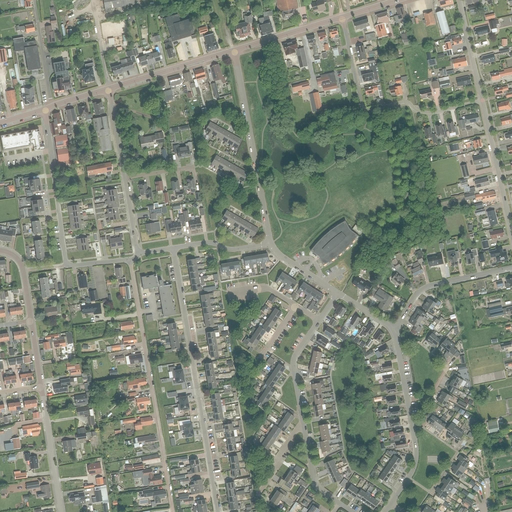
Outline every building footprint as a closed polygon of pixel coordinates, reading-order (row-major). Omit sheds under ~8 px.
[(103,0),(105,10),(135,5),(133,0),(103,0)] [(276,0),(278,12),(282,11),(283,19),(294,17),(293,9),(298,8),(296,0),(276,0)] [(322,0),(320,1),(317,1),(318,2),(312,4),(314,12),(319,11),(319,12),(326,10),(324,3),(327,3),(328,3),(332,2),(331,0),(322,0)] [(438,0),(441,8),(454,5),(452,0),(438,0)] [(400,20),(408,18),(406,13),(405,13),(403,7),(396,9),(398,16),(394,17),(396,24),(401,23),(400,20)] [(427,26),(435,24),(432,11),(424,14),(425,20),(423,20),(424,24),(426,23),(427,26)] [(442,35),(450,32),(443,11),(436,13),(442,35)] [(378,25),(375,26),(379,38),(388,36),(387,34),(384,23),(385,23),(388,22),(390,22),(387,12),(376,15),(378,25)] [(243,14),(244,16),(245,23),(236,25),(236,28),(237,32),(235,32),(236,37),(239,36),(240,39),(240,38),(241,39),(244,39),(244,37),(245,37),(251,36),(249,31),(251,30),(249,24),(253,23),(251,14),(247,15),(247,13),(243,14)] [(178,14),(165,18),(171,38),(172,42),(181,39),(180,37),(179,34),(177,35),(173,24),(180,22),(178,14)] [(269,17),(264,18),(263,18),(258,19),(260,24),(258,25),(261,36),(273,33),(270,21),(269,17)] [(180,22),(173,24),(177,35),(179,34),(180,37),(191,34),(194,33),(193,31),(194,30),(190,19),(180,22)] [(361,22),(364,32),(367,32),(366,27),(370,26),(368,19),(361,22)] [(498,20),(489,22),(491,30),(497,28),(496,24),(499,24),(498,20)] [(364,32),(361,22),(354,24),(356,30),(360,29),(360,30),(363,29),(364,32)] [(29,33),(35,32),(34,25),(19,27),(19,26),(16,27),(17,32),(26,30),(26,34),(29,33)] [(486,26),(475,28),(476,30),(474,30),(475,35),(477,34),(477,36),(488,33),(491,33),(489,25),(486,26)] [(48,43),(55,42),(54,32),(52,32),(51,26),(46,27),(48,43)] [(206,27),(198,29),(200,35),(202,34),(208,33),(206,27)] [(335,39),(339,38),(338,34),(337,29),(330,30),(331,38),(335,37),(335,39)] [(318,34),(320,41),(323,40),(324,42),(327,41),(327,40),(326,32),(318,34)] [(365,35),(366,41),(376,39),(375,33),(365,35)] [(213,34),(204,37),(207,45),(206,46),(207,52),(218,49),(217,42),(215,43),(213,34)] [(314,36),(307,37),(309,43),(312,42),(313,46),(316,45),(316,42),(314,36)] [(454,45),(462,43),(461,37),(460,37),(453,39),(454,45)] [(15,52),(25,51),(28,71),(31,71),(32,74),(39,73),(38,70),(41,69),(37,46),(36,46),(36,41),(25,43),(24,38),(13,40),(15,52)] [(169,43),(165,44),(167,50),(166,50),(169,59),(176,57),(174,51),(174,48),(173,48),(171,42),(172,42),(171,38),(168,39),(169,43)] [(297,41),(283,45),(286,56),(291,54),(295,53),(296,53),(296,56),(297,56),(300,68),(308,67),(308,66),(304,48),(299,49),(297,41)] [(365,52),(372,51),(371,46),(366,47),(367,49),(364,50),(363,46),(356,47),(358,54),(365,53),(365,52)] [(154,63),(161,61),(158,53),(159,52),(158,47),(156,48),(157,53),(153,54),(152,54),(154,63)] [(152,54),(153,54),(152,49),(149,50),(151,55),(147,56),(145,56),(148,65),(154,63),(152,54)] [(145,56),(147,56),(145,51),(143,52),(144,57),(139,58),(141,67),(148,65),(145,56)] [(365,53),(358,54),(359,61),(366,59),(365,53)] [(484,64),(496,61),(494,54),(482,57),(482,59),(481,59),(482,63),(483,63),(484,64)] [(134,68),(133,64),(136,63),(134,56),(131,57),(131,58),(126,59),(127,63),(119,66),(112,68),(114,75),(121,73),(121,72),(134,68)] [(453,60),(454,64),(455,68),(466,66),(465,58),(464,59),(464,57),(453,60)] [(64,63),(54,64),(56,80),(52,81),(54,92),(58,91),(58,92),(64,91),(64,90),(71,88),(69,78),(68,71),(66,72),(64,63)] [(93,63),(88,64),(85,65),(86,69),(85,69),(85,71),(83,71),(84,74),(83,74),(83,79),(84,79),(85,83),(86,83),(89,83),(90,82),(95,81),(92,68),(94,66),(93,63)] [(213,67),(211,68),(214,81),(222,79),(223,79),(223,78),(221,70),(220,70),(218,64),(213,66),(213,67)] [(374,79),(378,79),(375,66),(369,67),(370,70),(372,70),(372,74),(362,75),(364,82),(374,80),(374,79)] [(205,78),(203,68),(194,71),(196,80),(205,78)] [(203,69),(205,78),(201,79),(203,84),(210,82),(208,75),(206,68),(203,69)] [(500,77),(505,76),(506,76),(511,74),(511,68),(504,70),(504,72),(499,73),(499,72),(491,74),(492,81),(495,80),(500,79),(500,77)] [(190,84),(193,83),(190,73),(183,75),(184,78),(183,79),(184,82),(189,81),(190,84)] [(337,88),(334,73),(328,74),(323,75),(323,78),(320,78),(317,79),(319,87),(323,86),(324,91),(337,88)] [(175,86),(182,84),(180,75),(168,79),(171,91),(176,89),(175,86)] [(467,83),(471,83),(470,78),(469,78),(468,76),(456,79),(458,86),(467,84),(467,83)] [(439,79),(441,89),(451,86),(449,77),(439,79)] [(294,92),(310,88),(308,81),(299,83),(299,84),(292,86),(294,92)] [(216,83),(211,84),(215,99),(219,98),(216,83)] [(380,85),(377,86),(373,87),(365,88),(366,95),(374,93),(373,91),(378,90),(380,97),(382,97),(380,85)] [(403,94),(401,86),(395,87),(390,88),(391,93),(396,93),(396,96),(403,94)] [(511,89),(509,91),(508,86),(502,87),(494,89),(496,95),(498,94),(498,95),(504,94),(503,91),(506,91),(507,98),(511,96),(511,89)] [(33,97),(35,96),(33,87),(24,88),(25,95),(22,95),(23,101),(24,100),(25,105),(26,106),(29,105),(30,104),(29,104),(34,103),(33,97)] [(421,92),(422,99),(433,97),(431,89),(421,92)] [(16,103),(17,103),(14,90),(6,92),(8,104),(10,104),(10,110),(16,109),(16,103)] [(168,91),(163,92),(164,97),(165,102),(171,101),(168,91)] [(318,92),(309,94),(313,112),(320,111),(323,110),(318,92)] [(507,110),(511,109),(509,101),(501,103),(501,104),(498,105),(499,111),(507,109),(507,110)] [(98,102),(93,103),(95,115),(104,113),(103,110),(104,109),(104,107),(103,107),(102,102),(98,103),(98,102)] [(87,106),(79,107),(80,116),(83,116),(83,118),(86,118),(86,120),(86,121),(92,120),(92,119),(91,114),(88,115),(87,106)] [(68,122),(77,120),(76,115),(75,115),(74,109),(66,111),(67,117),(66,117),(68,122)] [(54,123),(50,124),(53,137),(55,137),(56,147),(57,150),(58,160),(71,158),(66,135),(59,136),(57,125),(62,123),(60,113),(53,115),(54,119),(53,119),(54,123)] [(478,120),(479,119),(478,115),(477,115),(476,114),(465,117),(466,124),(478,121),(478,120)] [(511,119),(511,114),(510,115),(510,116),(505,117),(505,118),(501,119),(503,126),(511,124),(511,119)] [(107,116),(92,119),(95,131),(99,152),(112,150),(108,129),(109,129),(107,116)] [(210,122),(205,131),(209,133),(208,135),(210,136),(211,134),(216,125),(210,122)] [(453,122),(447,123),(449,133),(455,132),(456,135),(456,136),(459,135),(459,134),(457,128),(454,129),(453,122)] [(442,124),(435,126),(438,136),(444,135),(444,137),(445,137),(445,138),(448,137),(447,137),(446,131),(443,131),(442,124)] [(216,125),(211,134),(215,136),(213,138),(215,139),(217,137),(216,137),(221,128),(216,125)] [(433,143),(436,142),(434,133),(431,134),(430,127),(424,128),(426,138),(432,137),(433,143)] [(216,137),(217,137),(220,139),(218,141),(221,143),(222,140),(221,140),(226,131),(221,128),(216,137)] [(40,147),(40,144),(42,144),(39,129),(0,136),(3,150),(33,145),(34,151),(45,150),(45,146),(40,147)] [(221,140),(222,140),(225,142),(224,144),(226,146),(227,143),(231,134),(226,131),(221,140)] [(158,143),(164,142),(162,133),(156,134),(157,136),(144,138),(143,135),(141,135),(142,138),(140,139),(142,149),(146,148),(146,147),(153,145),(153,143),(158,142),(158,143)] [(227,143),(230,145),(229,147),(231,149),(233,146),(232,146),(237,137),(231,134),(227,143)] [(232,146),(233,146),(235,148),(234,150),(237,151),(238,149),(237,149),(242,140),(237,137),(232,146)] [(475,148),(482,147),(480,139),(473,141),(475,148)] [(183,148),(184,157),(190,156),(189,150),(192,149),(191,142),(188,143),(188,144),(185,144),(186,147),(183,148)] [(184,157),(183,148),(177,149),(177,146),(173,146),(174,152),(178,151),(179,158),(184,157)] [(94,150),(87,151),(87,153),(86,154),(86,159),(98,157),(97,153),(94,153),(94,150)] [(475,165),(488,162),(487,154),(485,154),(485,153),(479,154),(480,155),(473,157),(475,165)] [(216,155),(211,164),(215,166),(214,169),(216,170),(218,167),(217,167),(222,158),(216,155)] [(222,158),(217,167),(218,167),(221,169),(219,172),(222,173),(223,171),(222,170),(227,161),(222,158)] [(222,170),(223,171),(226,172),(225,175),(227,176),(228,173),(227,173),(232,164),(227,161),(222,170)] [(95,174),(112,171),(111,162),(87,167),(88,174),(87,174),(88,179),(95,178),(95,174)] [(227,173),(228,173),(231,175),(230,178),(232,179),(233,176),(238,167),(232,164),(227,173)] [(463,177),(469,176),(467,165),(460,166),(463,177)] [(233,176),(237,178),(235,181),(237,182),(239,180),(238,179),(243,171),(238,167),(233,176)] [(238,179),(239,180),(242,181),(240,184),(243,185),(244,182),(248,174),(243,171),(238,179)] [(40,185),(41,185),(40,179),(31,181),(30,177),(24,178),(25,184),(29,183),(29,187),(30,187),(40,185)] [(476,188),(489,185),(487,178),(475,181),(476,188)] [(194,179),(187,180),(189,189),(191,189),(192,193),(195,192),(195,188),(194,179)] [(173,191),(176,190),(177,198),(184,197),(183,191),(180,192),(179,190),(180,189),(178,181),(172,182),(173,191)] [(148,191),(147,184),(139,185),(141,195),(148,194),(149,198),(153,197),(152,191),(148,191)] [(31,193),(26,193),(27,196),(33,195),(33,192),(41,191),(40,185),(30,187),(30,190),(31,193)] [(494,192),(493,191),(481,194),(475,195),(476,200),(482,199),(483,201),(495,198),(494,197),(496,197),(495,192),(494,192)] [(474,192),(469,193),(464,194),(466,200),(476,198),(474,192)] [(34,198),(27,199),(27,202),(32,201),(33,207),(43,206),(42,200),(34,201),(34,198)] [(78,204),(68,206),(69,212),(79,211),(79,209),(78,206),(81,206),(81,202),(78,203),(78,204)] [(31,214),(29,214),(29,217),(36,216),(36,213),(44,212),(43,206),(33,207),(33,211),(30,211),(31,214)] [(108,214),(105,214),(106,217),(106,218),(108,217),(108,215),(119,213),(118,207),(109,208),(107,209),(108,214)] [(79,211),(69,212),(70,218),(80,216),(80,215),(79,212),(82,212),(81,208),(79,209),(79,211)] [(490,226),(498,224),(494,210),(487,212),(488,218),(482,219),(483,223),(489,222),(490,226)] [(195,220),(192,220),(191,218),(189,218),(188,211),(184,212),(186,221),(189,221),(191,230),(196,229),(195,220)] [(227,211),(222,219),(226,221),(224,224),(227,225),(228,222),(227,222),(232,214),(227,211)] [(109,221),(119,219),(119,213),(108,215),(108,217),(109,220),(106,220),(107,223),(110,223),(109,221)] [(80,216),(70,218),(70,222),(70,224),(81,222),(81,221),(80,218),(83,218),(82,214),(80,215),(80,216)] [(232,214),(227,222),(228,222),(231,224),(230,227),(232,228),(233,226),(233,225),(238,217),(232,214)] [(178,223),(175,223),(176,233),(182,232),(181,226),(181,225),(185,224),(183,215),(179,216),(180,219),(177,220),(178,223)] [(233,225),(233,226),(236,227),(235,230),(237,231),(238,229),(238,228),(243,220),(238,217),(233,225)] [(81,222),(70,224),(71,230),(82,229),(81,224),(84,224),(83,220),(81,221),(81,222)] [(171,220),(165,221),(166,225),(167,229),(170,229),(171,232),(171,234),(176,233),(175,223),(172,224),(171,220)] [(238,228),(238,229),(241,230),(240,233),(242,234),(244,232),(243,231),(248,223),(243,220),(238,228)] [(323,237),(320,240),(317,244),(315,246),(311,251),(318,256),(319,258),(323,266),(331,261),(339,256),(346,250),(350,245),(352,243),(358,236),(351,231),(350,229),(346,221),(337,226),(335,227),(330,231),(323,237)] [(147,228),(148,234),(156,233),(156,232),(155,225),(154,223),(146,224),(146,228),(147,228)] [(243,231),(244,232),(247,233),(245,236),(248,237),(249,235),(248,234),(253,226),(248,223),(243,231)] [(356,225),(352,230),(360,235),(363,231),(356,225)] [(248,234),(249,235),(252,237),(251,239),(253,240),(254,238),(254,237),(259,229),(253,226),(248,234)] [(15,237),(16,229),(10,228),(9,231),(6,230),(4,238),(4,241),(11,242),(12,236),(15,237)] [(490,234),(491,239),(503,237),(503,235),(504,235),(503,230),(502,231),(501,229),(493,231),(490,232),(490,234)] [(87,238),(77,239),(78,245),(88,244),(87,239),(90,238),(90,235),(87,236),(87,238)] [(110,236),(107,237),(108,240),(110,239),(111,249),(117,248),(116,238),(111,239),(110,236)] [(496,257),(497,262),(501,261),(502,262),(504,261),(508,260),(506,252),(503,252),(502,247),(496,249),(496,250),(490,252),(491,258),(496,257)] [(468,264),(475,263),(474,256),(477,255),(476,249),(471,250),(472,253),(466,255),(468,264)] [(421,250),(416,253),(417,256),(418,257),(416,258),(418,261),(419,263),(424,261),(423,259),(422,257),(424,256),(422,253),(421,250)] [(456,258),(459,258),(458,251),(455,252),(455,255),(450,256),(452,266),(458,265),(456,258)] [(430,266),(443,264),(441,254),(437,254),(437,256),(428,258),(430,266)] [(261,255),(255,256),(257,264),(261,263),(261,267),(263,267),(261,255)] [(250,269),(251,269),(249,257),(243,258),(244,259),(241,259),(242,263),(244,263),(245,266),(249,265),(250,269)] [(195,259),(188,261),(189,267),(197,266),(197,265),(196,261),(201,260),(200,258),(195,259)] [(396,259),(392,262),(397,269),(401,266),(396,259)] [(198,272),(198,271),(197,267),(204,266),(204,264),(197,265),(197,266),(189,267),(190,273),(198,272)] [(228,264),(221,265),(223,273),(227,272),(228,276),(230,276),(228,264)] [(416,268),(411,270),(414,277),(423,272),(420,266),(419,266),(419,264),(415,266),(416,268)] [(116,269),(115,269),(117,279),(118,279),(119,284),(124,284),(126,283),(125,279),(123,279),(122,268),(119,268),(118,268),(116,268),(116,269)] [(199,278),(199,277),(198,274),(206,272),(206,270),(198,271),(198,272),(190,273),(191,279),(199,278)] [(282,272),(275,283),(277,284),(279,281),(282,283),(287,276),(282,272)] [(400,285),(405,280),(397,273),(392,279),(393,279),(392,281),(395,284),(396,282),(400,285)] [(85,276),(84,274),(79,275),(80,276),(78,277),(80,288),(88,287),(86,275),(85,276)] [(176,315),(171,285),(163,286),(162,281),(158,281),(157,275),(141,277),(143,290),(149,289),(150,293),(152,293),(151,288),(155,288),(155,292),(159,291),(160,294),(155,295),(156,297),(160,296),(161,302),(157,303),(157,305),(161,304),(162,309),(158,310),(158,312),(162,311),(163,317),(176,315)] [(199,278),(191,279),(192,286),(200,284),(204,283),(204,279),(207,279),(207,276),(203,277),(203,276),(199,277),(199,278)] [(287,276),(282,283),(286,285),(284,288),(285,289),(292,279),(287,276)] [(369,290),(373,284),(367,281),(366,283),(357,277),(353,283),(363,290),(365,287),(369,290)] [(292,279),(285,289),(287,290),(289,287),(292,290),(296,284),(297,282),(292,279)] [(200,284),(192,286),(193,292),(201,291),(200,286),(205,285),(204,283),(200,284)] [(303,293),(308,286),(303,283),(301,285),(299,284),(295,291),(297,292),(296,293),(298,294),(300,291),(303,293)] [(129,285),(120,287),(121,296),(125,295),(126,299),(131,298),(129,285)] [(308,286),(303,293),(307,295),(305,298),(306,299),(313,289),(308,286)] [(313,289),(306,299),(308,300),(310,297),(313,299),(318,292),(313,289)] [(385,311),(393,298),(379,289),(374,297),(378,299),(378,298),(382,300),(378,306),(380,307),(379,308),(383,310),(385,311)] [(318,292),(313,299),(317,301),(315,305),(317,306),(323,296),(318,292)] [(208,294),(201,296),(202,302),(210,300),(209,300),(209,296),(213,295),(213,293),(208,294)] [(272,295),(268,300),(273,304),(277,299),(272,295)] [(438,307),(441,303),(436,299),(434,302),(428,298),(426,301),(424,302),(433,308),(435,305),(438,307)] [(210,300),(202,302),(203,308),(211,307),(210,306),(210,302),(214,301),(214,299),(209,300),(210,300)] [(432,311),(433,308),(424,302),(424,304),(422,307),(433,314),(434,312),(432,311)] [(501,302),(488,305),(489,310),(491,317),(491,318),(508,314),(508,316),(511,314),(511,306),(502,309),(501,302)] [(16,303),(14,304),(14,307),(15,307),(16,315),(23,314),(21,306),(17,307),(16,303)] [(54,306),(44,308),(45,318),(57,316),(57,312),(61,311),(60,303),(54,304),(54,306)] [(10,304),(8,305),(8,309),(9,308),(10,316),(16,315),(15,307),(14,307),(11,308),(10,304)] [(93,304),(82,305),(83,314),(94,312),(95,315),(101,314),(100,305),(96,305),(93,305),(93,304)] [(211,307),(203,308),(204,314),(212,313),(212,312),(211,308),(215,308),(215,305),(210,306),(211,307)] [(341,317),(346,310),(340,306),(335,313),(333,317),(335,318),(337,315),(341,317)] [(268,311),(273,314),(278,318),(282,313),(275,308),(273,312),(269,309),(268,311)] [(426,320),(427,318),(424,316),(426,314),(417,308),(416,310),(417,310),(415,313),(426,320)] [(278,318),(273,314),(268,311),(267,313),(270,315),(268,318),(275,323),(278,318)] [(212,313),(204,314),(205,321),(213,319),(212,314),(217,314),(216,312),(212,312),(212,313)] [(424,322),(426,320),(415,313),(413,316),(412,316),(411,317),(420,323),(422,320),(424,322)] [(357,325),(361,319),(355,315),(348,327),(350,328),(352,325),(356,328),(358,325),(357,325)] [(413,329),(411,332),(415,335),(417,331),(418,332),(421,327),(418,325),(420,323),(411,317),(411,319),(409,322),(415,326),(413,329)] [(213,319),(205,321),(206,327),(214,326),(213,321),(218,320),(217,318),(213,319)] [(271,328),(275,323),(268,318),(266,321),(263,319),(261,321),(271,328)] [(333,319),(329,325),(334,328),(337,322),(333,319)] [(132,327),(134,327),(133,322),(132,322),(131,321),(120,323),(121,330),(133,328),(132,327)] [(268,333),(271,328),(261,321),(260,323),(263,325),(261,328),(265,331),(268,333)] [(363,329),(359,335),(362,337),(363,335),(366,337),(368,334),(370,335),(375,328),(370,325),(365,331),(363,329)] [(261,328),(259,326),(257,330),(253,327),(252,329),(262,336),(265,331),(261,328)] [(332,338),(335,332),(328,327),(324,333),(332,338)] [(343,327),(340,332),(345,335),(349,330),(343,327)] [(258,341),(262,336),(252,329),(251,331),(254,333),(252,336),(258,341)] [(214,332),(207,333),(208,339),(215,338),(215,337),(215,333),(219,333),(218,330),(214,331),(214,332)] [(431,334),(426,340),(429,343),(428,343),(430,344),(436,336),(434,334),(436,332),(434,330),(432,332),(431,331),(430,333),(431,334)] [(379,342),(384,334),(379,331),(374,338),(379,342)] [(343,340),(343,339),(346,341),(349,338),(348,337),(346,336),(345,336),(339,332),(337,336),(343,340)] [(8,333),(2,334),(3,341),(4,341),(8,340),(8,344),(11,344),(10,340),(9,340),(8,333)] [(46,342),(43,343),(45,350),(50,349),(53,349),(52,345),(52,343),(51,339),(58,338),(58,334),(45,337),(45,340),(46,340),(46,342)] [(123,342),(120,342),(120,346),(124,345),(124,346),(135,344),(135,342),(136,342),(136,337),(134,338),(134,336),(122,338),(123,342)] [(215,338),(208,339),(209,345),(216,344),(216,343),(215,339),(220,339),(219,336),(215,337),(215,338)] [(255,346),(258,341),(252,336),(250,340),(246,337),(245,339),(243,342),(250,347),(252,344),(255,346)] [(435,347),(443,337),(441,336),(439,338),(436,336),(430,344),(431,346),(432,345),(435,347)] [(318,343),(320,344),(325,347),(329,342),(321,337),(318,343)] [(58,338),(51,339),(52,343),(54,343),(55,348),(60,347),(59,338),(58,338)] [(444,349),(451,341),(446,338),(438,348),(440,349),(442,347),(444,349)] [(336,347),(339,349),(341,347),(338,345),(332,341),(330,343),(336,347)] [(445,357),(453,347),(455,345),(451,341),(444,349),(447,351),(443,355),(445,357)] [(216,344),(209,345),(210,352),(217,350),(217,349),(217,346),(221,345),(220,342),(216,343),(216,344)] [(382,355),(389,351),(386,345),(378,350),(382,355)] [(457,351),(458,350),(453,347),(445,357),(447,358),(449,356),(452,358),(454,355),(457,351)] [(217,350),(210,352),(211,358),(215,357),(218,357),(218,352),(222,351),(221,349),(217,349),(217,350)] [(131,364),(143,362),(142,355),(140,355),(140,354),(129,356),(131,364)] [(268,360),(266,363),(271,366),(282,373),(285,368),(279,364),(276,367),(273,364),(274,363),(271,361),(272,360),(270,358),(268,360)] [(72,375),(81,373),(79,364),(75,365),(74,362),(67,363),(67,369),(70,369),(71,373),(72,373),(72,375)] [(212,363),(205,364),(206,370),(213,369),(213,368),(213,364),(217,364),(216,362),(212,362),(212,363)] [(385,364),(383,364),(383,366),(384,371),(393,369),(392,363),(385,364)] [(86,373),(82,374),(82,377),(90,376),(90,372),(89,365),(85,366),(86,373)] [(278,378),(282,373),(271,366),(270,368),(274,371),(272,374),(278,378)] [(213,369),(206,370),(207,377),(215,375),(214,374),(214,371),(218,370),(217,367),(216,368),(213,368),(213,369)] [(310,372),(309,375),(315,377),(316,374),(317,374),(318,369),(311,367),(310,372)] [(28,368),(25,368),(27,381),(33,380),(32,373),(29,373),(28,370),(29,370),(28,368)] [(176,371),(172,371),(172,372),(173,378),(175,378),(184,376),(183,370),(183,369),(176,371)] [(12,370),(9,371),(9,372),(9,373),(9,374),(10,376),(11,384),(17,383),(16,375),(13,376),(12,373),(12,370)] [(453,371),(450,376),(453,377),(452,380),(460,385),(463,380),(460,378),(461,375),(453,371)] [(215,375),(207,377),(208,383),(216,381),(215,381),(215,377),(219,376),(218,374),(214,374),(215,375)] [(275,383),(278,378),(272,374),(270,377),(266,374),(265,376),(275,383)] [(382,374),(375,375),(376,380),(384,379),(384,383),(393,381),(392,374),(387,375),(383,376),(382,374)] [(175,382),(174,382),(174,384),(176,384),(185,383),(184,376),(175,378),(175,382)] [(272,388),(275,383),(265,376),(263,378),(267,380),(265,384),(268,386),(272,388)] [(62,384),(53,386),(55,393),(67,391),(67,387),(70,386),(69,383),(74,382),(73,379),(69,379),(69,378),(61,380),(62,384)] [(123,388),(125,389),(128,388),(128,390),(139,388),(138,386),(145,385),(145,383),(146,383),(146,380),(144,380),(144,378),(127,381),(127,383),(126,383),(125,383),(124,384),(123,385),(123,388)] [(216,381),(208,383),(209,389),(217,388),(216,383),(220,382),(220,383),(223,382),(223,380),(220,381),(220,380),(215,381),(216,381)] [(315,384),(312,384),(313,390),(321,388),(321,385),(324,385),(323,380),(315,381),(315,384)] [(457,389),(460,385),(452,380),(450,383),(447,381),(446,383),(457,389)] [(460,391),(457,389),(446,383),(445,385),(450,388),(448,391),(457,396),(460,391)] [(388,393),(397,392),(396,385),(388,387),(387,384),(380,385),(381,391),(388,390),(388,393)] [(275,390),(272,388),(268,386),(266,389),(262,387),(260,390),(263,393),(261,396),(268,400),(275,390)] [(439,393),(438,395),(448,400),(449,397),(452,399),(453,397),(442,391),(440,394),(439,393)] [(212,401),(220,400),(219,393),(211,394),(212,398),(211,398),(211,401),(212,401)] [(86,395),(77,396),(75,396),(76,404),(78,404),(78,405),(88,404),(86,395)] [(446,403),(448,400),(438,395),(437,397),(438,397),(436,400),(448,407),(449,404),(446,403)] [(256,396),(254,398),(258,401),(256,405),(260,408),(263,404),(264,405),(268,400),(261,396),(259,399),(256,396)] [(147,397),(136,399),(137,406),(138,406),(138,411),(146,410),(145,405),(148,405),(148,403),(150,403),(149,398),(147,399),(147,397)] [(459,400),(457,404),(465,409),(468,405),(464,403),(459,400)] [(13,416),(16,415),(14,403),(8,404),(9,411),(12,411),(13,416)] [(180,404),(177,405),(178,411),(190,409),(188,403),(180,404)] [(214,411),(213,412),(214,415),(215,414),(222,413),(222,411),(221,406),(214,408),(214,411)] [(90,416),(90,414),(88,407),(77,409),(78,415),(79,414),(80,416),(85,415),(85,417),(88,416),(90,426),(95,425),(94,416),(90,416)] [(388,412),(387,413),(388,417),(389,417),(391,417),(391,416),(401,414),(400,408),(390,410),(390,412),(388,412)] [(284,410),(283,412),(286,414),(284,417),(291,422),(294,417),(284,410)] [(431,410),(427,416),(430,419),(427,423),(430,425),(430,426),(431,427),(437,418),(435,416),(437,413),(431,410)] [(215,418),(214,418),(215,421),(224,420),(222,413),(215,414),(215,418)] [(287,427),(277,420),(269,415),(267,418),(275,423),(276,422),(279,424),(277,427),(281,430),(284,432),(287,427)] [(437,418),(431,427),(433,428),(433,427),(436,429),(444,418),(445,416),(444,415),(442,417),(440,420),(437,418)] [(444,418),(436,429),(439,431),(439,432),(441,433),(446,424),(444,423),(445,420),(447,418),(445,417),(445,416),(444,418)] [(142,430),(142,426),(152,424),(152,422),(153,422),(153,418),(151,418),(151,417),(141,418),(141,421),(137,422),(137,424),(134,424),(136,431),(142,430)] [(287,427),(291,422),(284,417),(282,420),(278,418),(277,420),(287,427)] [(392,418),(384,420),(385,423),(386,422),(387,428),(391,427),(391,428),(401,426),(400,420),(393,421),(392,418)] [(448,437),(455,427),(456,425),(452,422),(450,425),(446,429),(449,431),(446,436),(448,437)] [(39,430),(41,430),(40,425),(38,425),(38,424),(22,427),(24,436),(30,435),(30,433),(32,432),(33,436),(39,435),(38,434),(40,434),(39,430)] [(233,430),(233,428),(232,424),(224,425),(225,429),(224,429),(224,432),(226,432),(233,430)] [(269,426),(268,428),(278,435),(281,430),(277,427),(275,425),(273,429),(269,426)] [(498,425),(488,427),(489,433),(499,431),(498,426),(498,425)] [(454,438),(460,430),(455,427),(448,437),(450,439),(452,436),(454,438)] [(275,440),(278,435),(268,428),(267,430),(270,432),(268,435),(275,440)] [(393,437),(390,437),(391,441),(394,440),(401,439),(400,436),(405,435),(404,429),(393,431),(395,436),(393,437)] [(185,435),(183,435),(183,438),(194,436),(193,430),(185,431),(185,435)] [(227,438),(234,437),(233,430),(226,432),(226,435),(225,436),(226,439),(227,438)] [(457,443),(464,433),(460,430),(454,438),(457,439),(455,442),(457,443)] [(138,443),(141,442),(142,445),(145,445),(145,444),(155,443),(155,441),(157,441),(156,436),(155,436),(154,435),(137,437),(138,438),(133,439),(134,443),(138,443)] [(271,445),(275,440),(268,435),(266,438),(262,436),(261,438),(271,445)] [(228,445),(236,444),(234,437),(227,438),(227,442),(226,442),(227,445),(228,445)] [(19,438),(13,439),(14,450),(21,449),(19,438)] [(268,450),(271,445),(261,438),(260,440),(263,442),(261,445),(258,443),(256,446),(263,451),(265,448),(268,450)] [(401,439),(394,440),(394,443),(396,443),(397,449),(407,447),(406,441),(401,442),(401,439)] [(73,440),(62,442),(64,453),(73,451),(72,448),(72,447),(76,446),(75,440),(73,440)] [(229,452),(237,450),(236,444),(228,445),(228,449),(227,449),(228,452),(229,451),(229,452)] [(30,453),(24,454),(25,461),(29,460),(30,469),(38,468),(37,461),(38,461),(37,456),(31,457),(30,453)] [(146,464),(160,461),(159,455),(158,456),(157,455),(142,458),(143,462),(146,462),(146,464)] [(395,455),(392,460),(399,465),(402,461),(395,455)] [(470,462),(469,464),(467,463),(469,460),(464,456),(463,457),(460,455),(458,459),(460,461),(459,464),(466,469),(468,466),(470,467),(472,467),(473,465),(473,464),(470,462)] [(230,461),(229,461),(230,464),(231,464),(239,462),(238,456),(230,457),(230,461)] [(191,467),(199,466),(198,459),(190,461),(191,466),(187,466),(187,469),(191,468),(191,467)] [(333,460),(325,464),(327,469),(335,465),(333,460)] [(392,460),(389,464),(396,470),(399,465),(392,460)] [(91,475),(102,473),(100,462),(89,464),(90,466),(88,466),(89,474),(91,474),(91,475)] [(231,467),(230,467),(231,470),(232,470),(232,474),(231,474),(232,477),(233,477),(241,476),(239,462),(231,464),(231,467)] [(389,464),(386,469),(393,474),(396,470),(389,464)] [(463,473),(466,469),(459,464),(457,466),(454,464),(453,466),(463,473)] [(335,465),(327,469),(329,474),(337,470),(335,465)] [(193,473),(201,472),(199,466),(191,467),(191,468),(192,472),(188,472),(188,475),(193,474),(193,473)] [(460,478),(463,473),(453,466),(451,469),(454,471),(452,473),(460,478)] [(291,470),(287,475),(294,480),(297,475),(299,476),(301,473),(294,468),(292,471),(291,470)] [(148,475),(150,485),(162,483),(161,475),(153,476),(152,469),(142,471),(143,476),(148,475)] [(386,469),(382,473),(390,479),(393,474),(386,469)] [(337,470),(329,474),(331,479),(340,475),(337,470)] [(382,473),(379,478),(387,483),(390,479),(382,473)] [(285,481),(283,484),(290,489),(292,486),(290,485),(292,482),(296,485),(298,483),(294,480),(287,475),(284,480),(285,481)] [(340,475),(331,479),(334,483),(342,480),(340,475)] [(454,488),(457,483),(449,478),(447,480),(444,478),(443,480),(454,488)] [(194,485),(190,486),(190,487),(190,489),(195,488),(195,487),(203,486),(202,480),(194,481),(194,485)] [(451,492),(454,488),(443,480),(442,482),(445,484),(443,487),(451,492)] [(227,487),(225,488),(226,490),(227,490),(235,489),(234,482),(226,483),(227,487)] [(42,493),(37,494),(37,499),(44,498),(45,498),(51,497),(50,493),(51,492),(51,491),(51,490),(50,489),(49,485),(41,486),(42,493)] [(351,485),(346,492),(350,496),(356,488),(351,485)] [(101,490),(95,491),(96,503),(103,502),(102,501),(108,500),(106,486),(100,487),(101,490)] [(195,488),(191,489),(191,490),(191,493),(192,495),(196,494),(204,492),(203,486),(195,487),(195,488)] [(447,496),(451,492),(443,487),(441,489),(438,487),(437,489),(447,496)] [(356,488),(350,496),(355,499),(356,497),(360,491),(356,488)] [(228,494),(227,494),(227,497),(228,497),(236,495),(236,492),(235,489),(227,490),(228,494)] [(273,496),(280,500),(283,495),(285,496),(287,493),(280,489),(278,491),(277,490),(273,496)] [(444,501),(447,496),(437,489),(435,491),(438,493),(436,496),(444,501)] [(149,490),(143,491),(144,497),(153,496),(154,500),(155,500),(155,501),(154,501),(155,504),(161,503),(160,499),(165,498),(165,496),(166,496),(165,491),(164,492),(163,490),(153,492),(151,492),(150,490),(149,490)] [(360,491),(356,497),(360,500),(366,493),(361,490),(360,491)] [(85,500),(84,492),(70,494),(71,496),(69,496),(69,501),(72,501),(72,502),(74,502),(75,505),(81,504),(80,501),(85,500)] [(366,493),(360,500),(365,504),(370,496),(366,493)] [(229,500),(228,501),(228,504),(229,503),(237,502),(236,496),(236,495),(228,497),(229,500)] [(276,505),(280,500),(273,496),(270,501),(271,502),(269,505),(276,509),(278,506),(276,505)] [(370,496),(365,504),(369,507),(375,499),(370,496)] [(375,499),(369,507),(374,510),(379,502),(375,499)] [(198,508),(206,506),(205,500),(197,501),(198,506),(193,507),(194,509),(198,508)] [(230,507),(229,507),(229,510),(239,509),(241,508),(240,506),(238,506),(237,502),(229,503),(230,507)] [(318,509),(319,506),(313,502),(311,505),(312,506),(309,511),(310,511),(317,511),(319,510),(318,509)]
